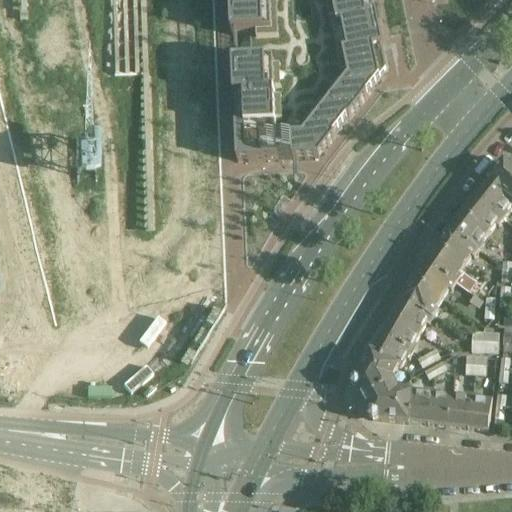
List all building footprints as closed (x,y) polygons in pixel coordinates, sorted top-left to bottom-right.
[(372,0),(330,0),(336,25),(376,17),(372,0)] [(271,3),(230,5),(231,37),(272,35),(271,3)] [(376,17),(336,25),(336,27),(341,26),(347,54),(343,55),(343,56),(382,48),(376,17)] [(363,52),(343,56),(344,60),(349,81),(348,82),(346,85),(366,101),(388,73),(383,50),(383,48),(363,52)] [(273,64),(233,66),(234,100),(275,98),(273,64)] [(346,85),(330,105),(350,121),(366,101),(346,85)] [(275,98),(234,100),(235,130),(276,128),(275,98)] [(330,105),(314,125),(334,141),(350,121),(330,105)] [(301,139),(292,140),(292,162),(319,161),(334,141),(314,125),(303,139),(301,139)] [(276,128),(235,130),(237,164),(277,162),(276,128)] [(511,171),(504,165),(488,184),(511,204),(511,171)] [(511,207),(511,204),(488,184),(490,186),(476,202),(504,223),(508,217),(506,215),(511,207)] [(476,202),(463,218),(489,237),(495,229),(498,231),(504,223),(476,202)] [(463,218),(452,233),(479,255),(484,249),(482,247),(489,237),(463,218)] [(437,250),(465,270),(471,261),(474,262),(479,255),(452,233),(451,234),(449,233),(437,250)] [(437,250),(426,267),(470,298),(470,296),(468,295),(473,287),(460,278),(465,270),(437,250)] [(511,265),(503,265),(502,275),(511,275),(511,265)] [(426,267),(415,284),(443,303),(449,294),(451,295),(452,294),(458,298),(460,296),(467,301),(470,298),(426,267)] [(501,286),(511,286),(511,282),(511,275),(502,275),(501,286)] [(404,303),(434,321),(438,314),(436,313),(443,303),(415,284),(402,302),(404,303)] [(490,287),(487,292),(486,301),(496,302),(497,292),(490,287)] [(511,290),(501,289),(500,300),(510,301),(511,301),(511,290)] [(510,311),(510,301),(500,300),(499,310),(510,311)] [(485,311),(496,312),(496,302),(486,301),(485,311)] [(404,303),(394,321),(421,337),(427,327),(429,329),(434,321),(404,303)] [(394,321),(384,338),(414,356),(418,348),(415,347),(421,337),(394,321)] [(472,335),(472,346),(486,346),(486,336),(472,335)] [(500,337),(486,336),(486,346),(500,347),(500,337)] [(384,338),(373,356),(399,371),(401,372),(406,362),(409,363),(414,356),(384,338)] [(472,346),(471,356),(485,357),(486,346),(472,346)] [(485,357),(499,358),(500,347),(486,346),(485,357)] [(441,361),(436,352),(427,357),(432,366),(441,361)] [(373,356),(371,356),(354,388),(363,405),(391,390),(387,384),(393,381),(399,371),(373,356)] [(418,363),(423,372),(432,366),(427,357),(418,363)] [(466,359),(466,369),(476,369),(477,360),(466,359)] [(487,360),(477,360),(476,369),(487,369),(487,360)] [(511,362),(502,361),(500,373),(509,374),(511,362)] [(448,373),(443,365),(434,370),(439,379),(448,373)] [(466,369),(466,378),(476,379),(476,369),(466,369)] [(476,379),(486,379),(487,369),(476,369),(476,379)] [(425,375),(429,384),(439,379),(434,370),(425,375)] [(499,385),(508,386),(509,374),(500,373),(499,385)] [(409,427),(409,426),(413,395),(410,395),(410,396),(398,395),(394,396),(391,390),(363,405),(373,423),(409,427)] [(409,426),(428,428),(432,394),(423,393),(422,396),(413,395),(409,426)] [(428,428),(448,431),(452,399),(440,398),(440,395),(432,394),(428,428)] [(448,431),(468,433),(472,398),(463,397),(462,401),(452,399),(448,431)] [(468,433),(488,435),(491,404),(479,402),(480,399),(472,398),(468,433)] [(507,399),(497,398),(496,410),(505,411),(507,399)] [(495,422),(504,423),(505,411),(496,410),(495,422)]
